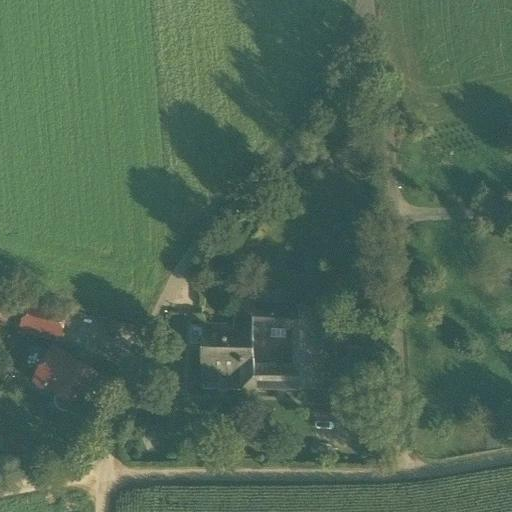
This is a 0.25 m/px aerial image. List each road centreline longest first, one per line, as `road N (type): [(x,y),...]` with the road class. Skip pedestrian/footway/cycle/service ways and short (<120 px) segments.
road 1 (unclassified): [(97,474),(174,277),(222,213),(313,126),(360,0)]
road 2 (track): [(0,491),(97,474),(402,477),(511,457)]
road 3 (track): [(370,0),(388,129),(402,477)]
